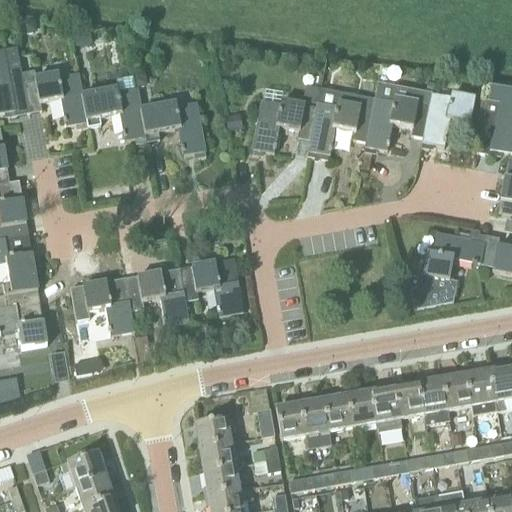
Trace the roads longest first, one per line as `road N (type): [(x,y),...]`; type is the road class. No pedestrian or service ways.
road 1 (residential): [(257,238),(243,199),(56,230),(44,165)]
road 2 (residential): [(511,328),(281,370)]
road 3 (residential): [(257,238),(416,206),(431,193),(476,201)]
road 4 (residential): [(150,396),(0,440)]
road 5 (residential): [(281,370),(257,238)]
road 6 (residential): [(281,370),(150,396)]
